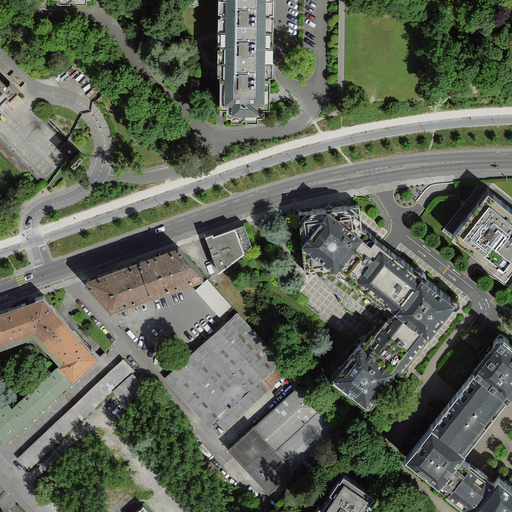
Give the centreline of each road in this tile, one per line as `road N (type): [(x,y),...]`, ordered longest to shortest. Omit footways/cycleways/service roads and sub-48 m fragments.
road 1 (tertiary): [(372,171),(270,194),(0,290)]
road 2 (residential): [(372,171),(398,234),(494,312)]
road 3 (tertiary): [(511,161),(372,171)]
